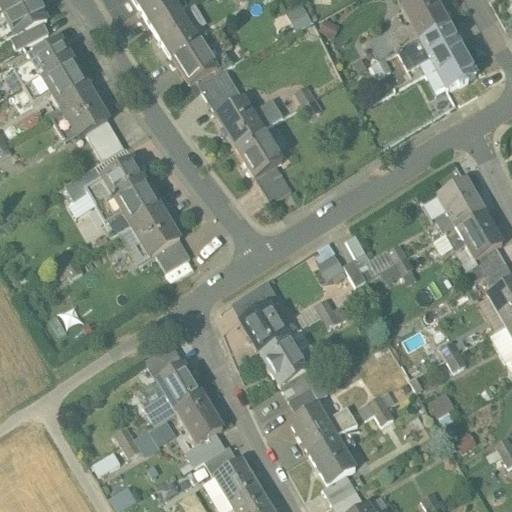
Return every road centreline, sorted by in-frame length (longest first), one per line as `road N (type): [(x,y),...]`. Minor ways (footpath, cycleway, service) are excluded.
road 1 (residential): [(84,0),(171,150),(260,259)]
road 2 (residential): [(475,127),(260,259)]
road 3 (residential): [(292,511),(188,307)]
road 4 (track): [(0,436),(188,307)]
